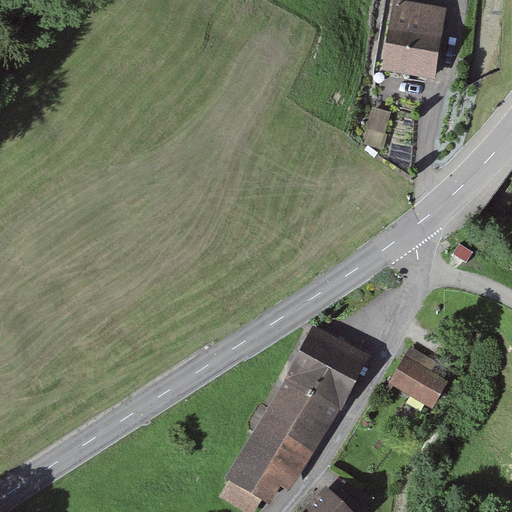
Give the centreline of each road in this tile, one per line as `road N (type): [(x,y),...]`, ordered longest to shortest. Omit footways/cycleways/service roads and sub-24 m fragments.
road 1 (tertiary): [(0,502),(406,234)]
road 2 (tertiary): [(406,234),(511,133)]
